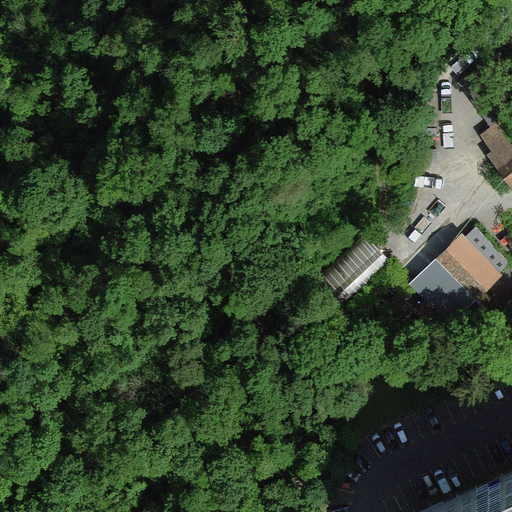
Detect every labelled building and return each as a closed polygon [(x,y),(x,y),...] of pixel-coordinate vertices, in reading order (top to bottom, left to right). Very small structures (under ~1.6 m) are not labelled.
[(461,82),(493,126),(511,111),(511,83),(493,58),(473,73),(461,82)] [(511,111),(493,126),(483,134),(495,149),(489,154),(511,185),(511,184),(511,111)] [(503,272),(463,231),(413,280),(453,321),(503,272)] [(393,263),(365,234),(315,281),(343,310),(393,263)] [(511,511),(511,471),(491,481),(504,511),(511,511)] [(419,511),(504,511),(491,481),(419,511)]
